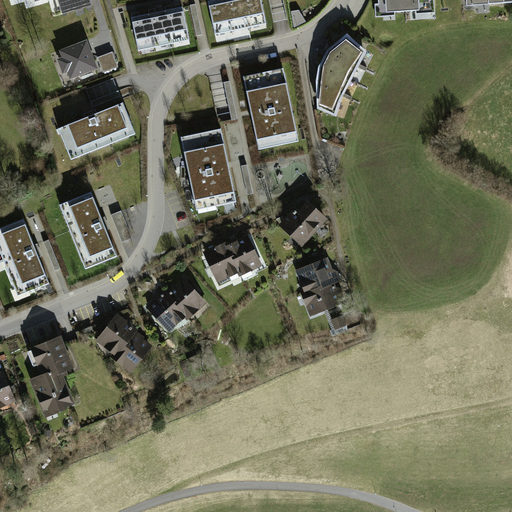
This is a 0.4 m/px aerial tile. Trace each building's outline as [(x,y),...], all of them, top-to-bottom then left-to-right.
[(261,0),(213,0),(208,1),(215,34),(266,23),(261,0)] [(270,0),(273,18),(286,17),(284,0),(270,0)] [(440,0),(380,0),(381,4),(377,4),(378,25),(403,24),(403,19),(417,18),(417,23),(444,21),(442,2),(440,2),(440,0)] [(511,0),(491,0),(492,14),(511,12),(511,0)] [(197,4),(190,5),(196,36),(202,35),(197,4)] [(189,40),(182,6),(132,17),(139,50),(189,40)] [(300,10),(291,13),(297,26),(306,22),(300,10)] [(372,56),(351,38),(330,54),(322,71),(320,92),(322,113),(341,122),(350,97),(372,56)] [(87,45),(62,53),(70,78),(95,70),(87,45)] [(103,74),(118,69),(113,53),(98,58),(103,74)] [(244,76),(260,149),(299,141),(283,67),(244,76)] [(116,80),(88,87),(92,107),(121,100),(116,80)] [(233,83),(218,84),(219,113),(231,112),(231,120),(235,119),(233,83)] [(71,160),(134,134),(121,103),(58,129),(71,160)] [(181,137),(196,210),(236,202),(221,129),(181,137)] [(60,205),(85,269),(116,257),(91,193),(60,205)] [(307,203),(279,231),(293,244),(321,217),(307,203)] [(0,228),(0,252),(17,296),(47,284),(21,220),(0,228)] [(250,235),(206,255),(219,284),(263,263),(250,235)] [(44,244),(54,269),(60,267),(50,242),(44,244)] [(325,261),(301,270),(318,315),(342,306),(325,261)] [(189,283),(152,311),(171,335),(207,306),(189,283)] [(151,344),(117,320),(99,345),(133,369),(151,344)] [(63,338),(34,350),(45,376),(74,365),(63,338)] [(71,398),(61,371),(33,381),(44,408),(71,398)] [(1,373),(0,373),(0,403),(11,400),(1,373)]
